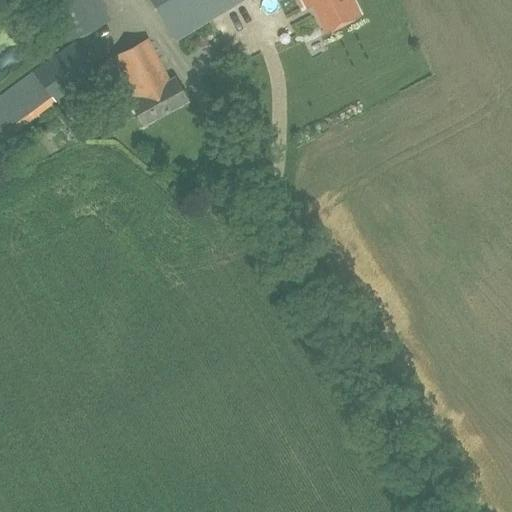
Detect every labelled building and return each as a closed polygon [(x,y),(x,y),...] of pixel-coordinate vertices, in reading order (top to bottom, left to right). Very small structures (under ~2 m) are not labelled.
[(45,0),(66,40),(108,19),(97,0),(45,0)] [(150,0),(175,40),(241,0),(150,0)] [(303,0),(305,5),(314,0),(328,27),(356,13),(349,0),(303,0)] [(141,124),(186,101),(175,78),(169,81),(147,39),(114,56),(136,98),(130,101),(141,124)] [(0,139),(95,70),(74,41),(0,95),(0,139)] [(109,88),(123,80),(111,58),(97,65),(109,88)]
